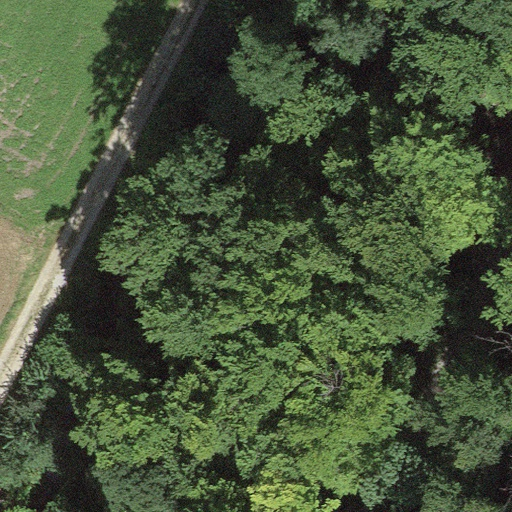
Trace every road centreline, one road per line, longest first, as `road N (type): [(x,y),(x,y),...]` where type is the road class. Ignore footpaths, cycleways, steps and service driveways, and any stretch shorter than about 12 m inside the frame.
road 1 (track): [(191,0),(0,362)]
road 2 (track): [(511,177),(340,511)]
